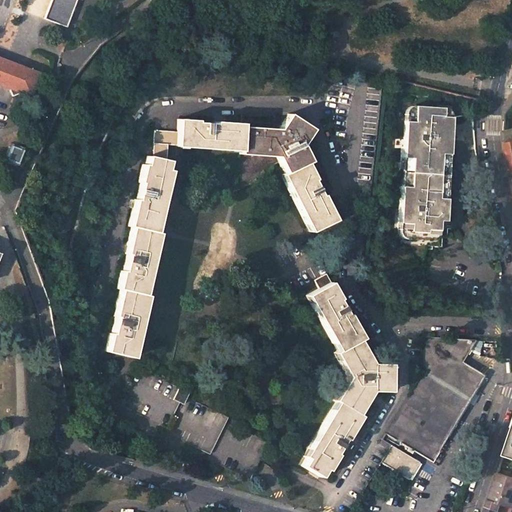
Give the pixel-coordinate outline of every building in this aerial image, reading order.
[(48,0),(41,19),(63,27),(73,0),(48,0)] [(0,86),(28,97),(36,76),(9,65),(0,61),(0,86)] [(160,155),(160,140),(233,141),(233,144),(270,144),(279,162),(276,163),(307,220),(332,207),(324,193),(319,182),(317,183),(308,167),(311,166),(301,149),(303,148),(300,143),(294,132),(304,115),(280,101),(271,117),(234,116),(234,113),(219,113),(206,113),(206,115),(189,115),(189,112),(169,112),(169,127),(151,127),(151,153),(160,155)] [(432,103),(411,102),(411,113),(401,113),(395,226),(404,226),(403,238),(426,239),(429,238),(433,234),(435,230),(435,220),(433,220),(433,219),(433,214),(442,214),(446,146),(437,146),(437,133),(447,133),(447,116),(432,114),(432,103)] [(437,146),(446,146),(447,133),(437,133),(437,146)] [(22,151),(12,147),(7,160),(18,164),(22,151)] [(111,329),(107,329),(103,347),(131,353),(144,291),(141,290),(153,227),(150,226),(163,164),(159,164),(161,155),(160,155),(151,153),(140,151),(138,159),(136,158),(131,177),(134,177),(132,187),(130,194),(128,194),(123,221),(126,222),(120,248),(123,249),(120,259),(119,266),(116,265),(112,284),(117,285),(111,312),(114,312),(112,321),(111,329)] [(325,273),(313,279),(318,288),(305,295),(335,350),(332,352),(346,377),(331,399),(334,401),(302,455),(304,457),(300,464),(318,475),(322,468),(325,470),(335,454),(333,452),(337,446),(342,438),(344,439),(358,415),(356,413),(367,394),(369,390),(389,391),(390,363),(369,362),(356,339),(360,337),(347,313),(345,314),(340,304),(336,298),(339,297),(325,273)] [(418,375),(383,433),(431,462),(478,387),(487,372),(466,359),(478,340),(420,336),(418,375)] [(172,391),(178,395),(182,397),(185,391),(187,387),(177,382),(172,391)] [(245,477),(260,451),(266,440),(225,418),(227,414),(185,391),(182,397),(174,410),(171,408),(165,420),(168,421),(165,427),(206,450),(204,454),(245,477)] [(376,464),(405,482),(418,461),(389,444),(376,464)] [(493,488),(486,510),(488,511),(489,509),(490,508),(492,508),(494,509),(498,510),(501,503),(511,507),(511,476),(499,472),(493,488)]
